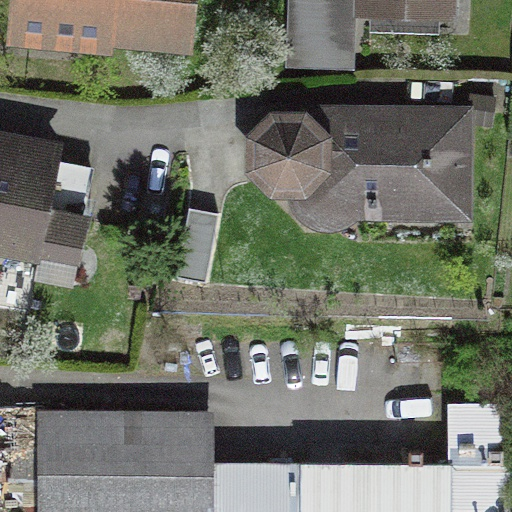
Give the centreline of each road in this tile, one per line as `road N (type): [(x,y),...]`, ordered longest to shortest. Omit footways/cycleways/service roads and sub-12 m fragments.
road 1 (unknown): [(0,116),(71,134),(157,133),(449,104)]
road 2 (unknown): [(0,389),(353,434)]
